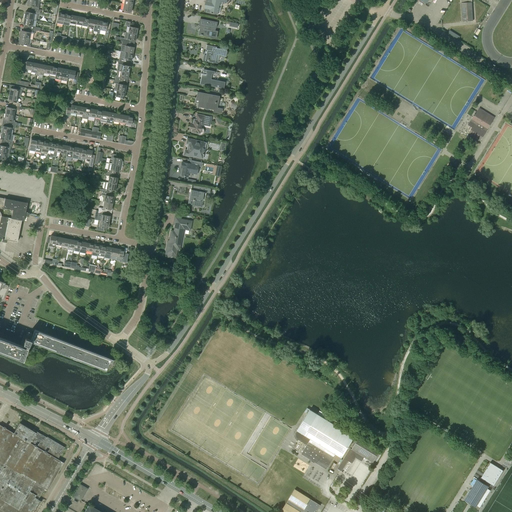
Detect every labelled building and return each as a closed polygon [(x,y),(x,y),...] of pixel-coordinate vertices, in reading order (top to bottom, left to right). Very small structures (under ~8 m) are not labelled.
[(32,0),(27,0),(26,6),(32,7),(31,10),(38,11),(39,8),(38,8),(40,1),(32,0)] [(206,2),(205,8),(210,9),(210,11),(211,12),(219,14),(221,5),(221,6),(222,3),(226,4),(226,0),(206,0),(206,1),(208,1),(208,2),(206,2)] [(460,0),(461,3),(462,21),(473,21),(471,0),(460,0)] [(124,4),(122,10),(131,12),(132,5),(124,4)] [(25,11),(24,18),(32,20),(34,13),(38,14),(38,11),(31,10),(30,13),(25,11)] [(63,24),(63,21),(65,14),(58,12),(56,23),(63,24)] [(24,18),(23,25),(25,25),(24,28),(36,30),(40,31),(41,28),(36,27),(33,27),(34,20),(32,20),(24,18)] [(200,26),(198,34),(210,37),(209,37),(216,38),(218,31),(215,31),(215,28),(216,28),(217,22),(201,19),(200,25),(200,26)] [(99,34),(101,21),(95,20),(94,27),(93,31),(97,32),(96,34),(99,34)] [(107,22),(101,21),(99,34),(108,35),(110,24),(107,23),(107,22)] [(129,26),(128,33),(136,35),(138,28),(136,28),(137,25),(130,23),(129,26)] [(20,33),(19,37),(28,39),(29,32),(35,33),(35,31),(36,32),(36,30),(24,28),(24,31),(22,31),(21,33),(20,33)] [(122,39),(122,42),(129,43),(130,40),(135,41),(136,35),(128,33),(125,32),(124,39),(122,39)] [(19,37),(18,43),(19,44),(27,45),(27,46),(30,47),(31,45),(30,44),(27,43),(28,39),(19,37)] [(122,42),(121,45),(125,45),(124,52),(133,54),(134,47),(129,46),(129,43),(122,42)] [(216,48),(217,47),(207,45),(206,50),(207,50),(205,61),(215,63),(216,55),(225,56),(227,50),(216,48)] [(119,58),(118,61),(126,62),(126,59),(131,60),(133,54),(124,52),(120,51),(119,58)] [(31,70),(33,62),(26,61),(26,62),(23,62),(21,72),(27,74),(28,70),(31,70)] [(117,64),(116,70),(120,71),(129,73),(130,66),(125,65),(126,62),(118,61),(117,64)] [(36,75),(39,64),(33,62),(31,70),(31,72),(35,73),(34,75),(36,75)] [(45,65),(39,64),(36,75),(38,76),(38,74),(43,75),(43,73),(45,65)] [(57,67),(51,66),(49,74),(49,77),(55,78),(57,67)] [(61,80),(63,68),(57,67),(55,78),(55,79),(61,80)] [(68,78),(69,70),(63,68),(61,80),(67,81),(68,78)] [(214,74),(214,71),(202,69),(201,73),(202,74),(200,84),(223,89),(225,82),(211,79),(212,73),(214,74)] [(73,83),(76,83),(78,72),(75,72),(75,71),(69,70),(68,78),(74,79),(73,83)] [(115,77),(114,80),(122,81),(123,78),(128,79),(129,73),(120,71),(116,70),(115,77)] [(114,80),(114,83),(115,83),(114,89),(117,90),(126,92),(126,88),(126,85),(121,84),(122,81),(114,80)] [(23,87),(12,85),(11,88),(10,88),(9,94),(17,96),(20,97),(22,90),(23,87)] [(114,89),(112,98),(115,99),(116,97),(124,98),(124,96),(125,96),(126,92),(117,90),(114,89)] [(200,98),(200,101),(199,101),(198,106),(214,109),(213,112),(220,113),(221,108),(214,107),(215,100),(218,101),(219,96),(197,92),(196,98),(200,98)] [(17,96),(9,94),(8,101),(13,102),(12,105),(20,106),(20,103),(16,103),(17,96)] [(20,106),(12,105),(12,108),(6,107),(5,113),(13,115),(15,109),(19,109),(20,106)] [(70,115),(70,113),(76,114),(78,106),(71,105),(71,108),(67,107),(65,114),(70,115)] [(88,108),(84,107),(82,115),(82,118),(88,119),(88,116),(90,108),(88,108)] [(479,108),(477,112),(473,119),(476,121),(469,133),(480,139),(494,117),(479,108)] [(107,120),(108,112),(102,111),(101,118),(100,121),(106,123),(107,120)] [(13,115),(5,113),(4,120),(8,121),(7,124),(15,125),(16,122),(14,122),(14,121),(14,120),(12,120),(13,115)] [(193,124),(190,123),(189,130),(192,131),(192,132),(197,133),(197,134),(198,135),(199,135),(200,135),(201,135),(202,135),(202,134),(203,134),(203,133),(204,133),(204,132),(204,131),(204,130),(203,129),(203,128),(202,128),(201,128),(201,127),(202,122),(205,122),(206,117),(209,117),(197,114),(196,120),(194,120),(193,124)] [(135,121),(132,120),(133,117),(127,115),(125,123),(134,125),(135,121)] [(2,128),(1,132),(9,134),(10,129),(12,129),(13,129),(13,128),(15,128),(15,125),(7,124),(7,127),(3,126),(2,128)] [(9,134),(1,132),(0,139),(2,139),(1,142),(11,144),(12,141),(8,140),(9,134)] [(31,139),(29,150),(35,151),(37,140),(31,139)] [(185,150),(184,155),(191,156),(192,153),(197,154),(197,156),(202,157),(203,155),(203,154),(204,148),(202,148),(203,142),(187,139),(186,144),(187,144),(187,143),(188,144),(188,147),(189,147),(188,151),(185,150)] [(41,153),(43,141),(37,140),(35,151),(41,153)] [(43,141),(41,153),(41,155),(47,156),(47,154),(48,151),(49,142),(43,141)] [(11,144),(1,142),(0,145),(0,151),(6,153),(10,154),(11,144)] [(60,152),(61,145),(55,143),(54,151),(53,154),(53,157),(56,158),(57,152),(60,152)] [(78,156),(80,148),(74,147),(72,155),(72,158),(78,159),(78,156)] [(90,162),(93,163),(94,156),(91,155),(92,151),(86,149),(85,157),(91,158),(90,162)] [(9,160),(4,159),(6,153),(0,151),(0,161),(8,163),(9,160)] [(122,161),(121,161),(121,159),(117,158),(117,156),(116,155),(113,154),(111,155),(110,159),(109,159),(109,163),(111,164),(122,166),(122,165),(122,161)] [(181,168),(182,168),(181,175),(184,175),(183,176),(185,176),(188,177),(188,174),(188,173),(188,172),(196,174),(198,165),(183,162),(182,162),(181,168)] [(109,163),(107,169),(106,169),(105,172),(113,174),(113,171),(119,172),(119,169),(120,170),(122,166),(111,164),(109,163)] [(115,174),(113,174),(105,172),(104,175),(109,176),(108,183),(116,184),(117,178),(114,177),(115,174)] [(101,191),(109,193),(110,190),(115,191),(116,184),(108,183),(105,182),(103,188),(102,188),(102,189),(101,191)] [(204,200),(206,193),(192,190),(191,195),(190,194),(188,204),(201,207),(203,200),(204,200)] [(104,202),(112,203),(114,197),(108,196),(109,193),(101,191),(101,194),(101,195),(103,198),(102,201),(104,202)] [(17,241),(20,221),(21,221),(21,220),(24,221),(25,216),(27,216),(28,213),(25,212),(27,203),(0,197),(0,238),(2,239),(2,241),(6,242),(7,240),(17,242),(17,241)] [(111,210),(112,203),(104,202),(103,208),(99,207),(98,210),(105,212),(106,209),(111,210)] [(105,212),(98,210),(97,213),(98,214),(97,220),(98,220),(100,221),(109,222),(110,216),(109,216),(109,213),(105,212)] [(191,229),(192,221),(180,219),(179,225),(175,224),(174,231),(171,230),(169,242),(168,242),(165,254),(168,254),(167,257),(175,259),(176,256),(177,249),(180,250),(183,230),(182,230),(183,227),(191,229)] [(103,231),(104,228),(107,229),(109,222),(100,221),(98,220),(96,230),(103,231)] [(55,244),(57,237),(50,235),(50,237),(49,243),(48,246),(55,248),(55,244)] [(73,251),(75,240),(69,239),(67,246),(67,250),(73,251)] [(79,252),(80,249),(81,242),(75,240),(73,251),(79,252)] [(98,252),(99,245),(93,244),(92,251),(91,255),(97,256),(98,252)] [(109,258),(112,248),(106,246),(104,254),(103,257),(109,258)] [(115,259),(118,249),(112,248),(109,258),(115,259)] [(128,254),(123,253),(124,250),(118,249),(115,259),(119,260),(119,261),(126,262),(128,254)] [(0,351),(23,360),(30,341),(31,342),(105,370),(106,370),(108,363),(111,364),(113,359),(110,358),(110,359),(35,331),(34,335),(32,335),(32,334),(25,337),(23,343),(25,344),(24,348),(0,338),(0,351)] [(335,454),(337,455),(342,458),(354,437),(340,428),(342,424),(319,410),(317,414),(309,409),(297,430),(296,431),(295,436),(298,440),(307,445),(301,454),(326,469),(335,454)] [(3,427),(0,425),(0,511),(30,511),(38,500),(34,498),(36,495),(39,497),(61,461),(58,459),(65,447),(47,437),(33,429),(32,430),(20,423),(14,433),(5,428),(6,427),(4,426),(3,427)] [(364,457),(373,462),(380,449),(359,436),(352,449),(350,448),(337,469),(342,471),(348,461),(352,463),(356,457),(362,461),(364,457)] [(490,462),(480,478),(490,484),(500,468),(490,462)] [(464,500),(474,506),(475,507),(488,486),(477,479),(464,500)] [(81,501),(88,489),(80,484),(73,496),(75,497),(73,501),(77,503),(78,501),(79,500),(81,501)] [(315,511),(320,505),(310,499),(311,499),(295,489),(280,511),(315,511)]
